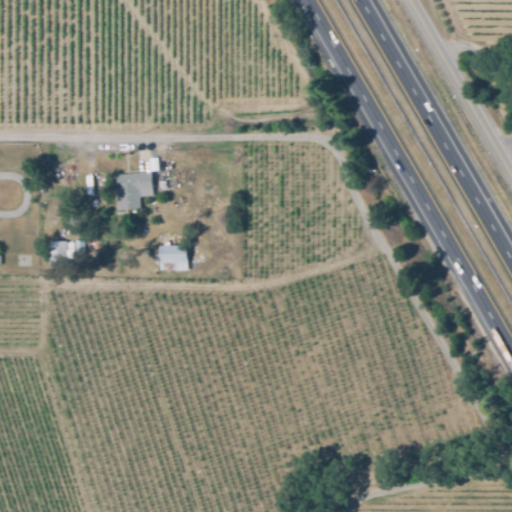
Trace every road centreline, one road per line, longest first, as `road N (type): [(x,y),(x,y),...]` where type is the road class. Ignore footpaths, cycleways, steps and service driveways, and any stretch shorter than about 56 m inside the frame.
road 1 (motorway): [(307,0),(511,352)]
road 2 (residential): [(0,139),(309,138)]
road 3 (motorway): [(511,261),(360,0)]
road 4 (tertiary): [(511,178),(408,0)]
